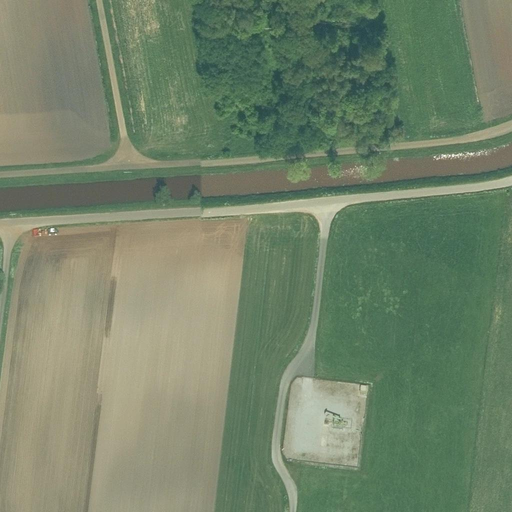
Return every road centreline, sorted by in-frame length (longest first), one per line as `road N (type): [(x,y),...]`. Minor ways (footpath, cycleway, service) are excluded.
road 1 (unclassified): [(511,125),(439,141),(129,167)]
road 2 (track): [(329,200),(310,344),(286,377),(274,458),(292,495),(291,511)]
road 3 (unclassified): [(129,167),(98,0)]
road 4 (unclassified): [(129,167),(0,175)]
